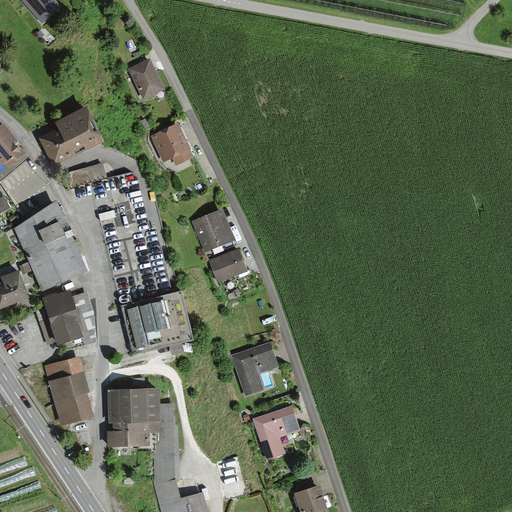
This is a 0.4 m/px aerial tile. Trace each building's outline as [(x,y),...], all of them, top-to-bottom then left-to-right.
[(23,0),(43,21),(59,6),(53,0),(23,0)] [(150,59),(128,69),(142,99),(164,89),(150,59)] [(59,128),(39,137),(53,166),(104,141),(87,107),(56,122),(59,128)] [(13,142),(17,139),(3,124),(0,126),(0,166),(3,164),(7,168),(23,153),(13,142)] [(178,124),(151,136),(163,162),(172,158),(175,166),(194,157),(178,124)] [(103,163),(67,174),(71,188),(107,177),(103,163)] [(139,177),(117,179),(119,200),(141,198),(139,177)] [(0,212),(10,206),(0,188),(0,212)] [(57,201),(16,229),(42,291),(87,271),(71,230),(66,233),(63,228),(68,225),(57,201)] [(222,209),(193,221),(205,251),(234,239),(222,209)] [(239,248),(209,260),(218,283),(248,272),(239,248)] [(0,308),(0,309),(28,298),(18,271),(2,276),(4,281),(0,282),(0,308)] [(69,290),(44,299),(46,307),(36,311),(47,345),(56,342),(59,353),(97,341),(94,311),(87,292),(72,297),(69,290)] [(181,291),(122,306),(134,354),(193,340),(181,291)] [(271,342),(232,355),(246,396),(266,389),(261,374),(280,368),(271,342)] [(81,356),(45,366),(61,426),(95,416),(89,394),(91,394),(81,356)] [(160,388),(107,391),(108,423),(113,423),(113,431),(108,431),(108,448),(138,446),(138,449),(151,448),(151,451),(154,451),(158,451),(157,434),(161,434),(160,404),(160,388)] [(175,404),(160,404),(161,434),(157,434),(158,451),(154,451),(155,480),(177,479),(177,481),(179,481),(177,425),(175,426),(175,404)] [(302,429),(294,405),(251,419),(265,461),(285,455),(279,436),(302,429)] [(225,479),(231,498),(249,492),(243,473),(225,479)] [(155,480),(153,481),(161,511),(208,511),(202,492),(181,498),(177,481),(177,479),(155,480)] [(328,511),(319,485),(294,493),(300,511),(328,511)]
